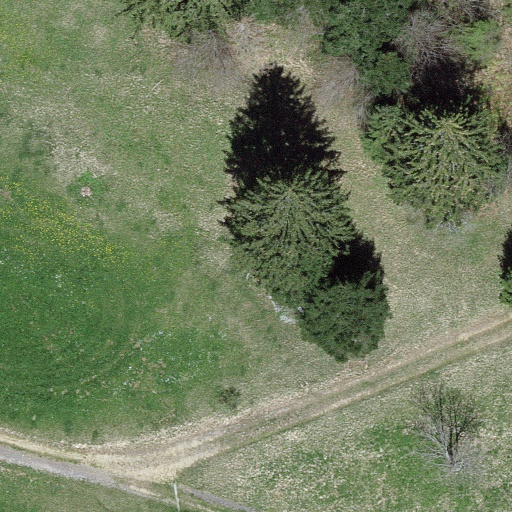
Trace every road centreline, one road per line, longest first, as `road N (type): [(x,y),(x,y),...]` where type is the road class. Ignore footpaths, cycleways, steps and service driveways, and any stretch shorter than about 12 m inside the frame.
road 1 (track): [(120,488),(511,327)]
road 2 (track): [(201,511),(0,450)]
